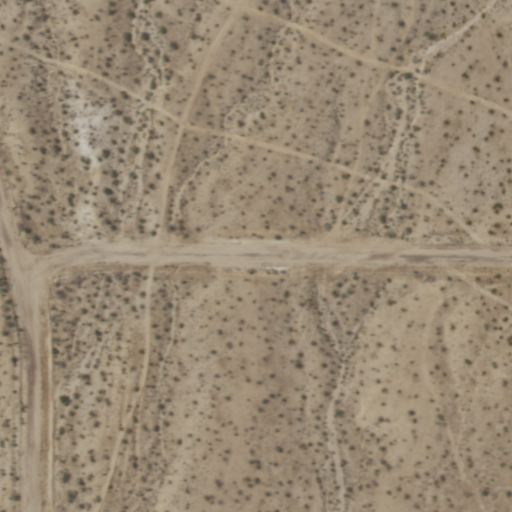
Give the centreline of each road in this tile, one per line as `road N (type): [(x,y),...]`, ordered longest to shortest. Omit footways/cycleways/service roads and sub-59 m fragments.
road 1 (track): [(511,259),(114,257),(17,271)]
road 2 (track): [(33,511),(33,350),(0,202)]
